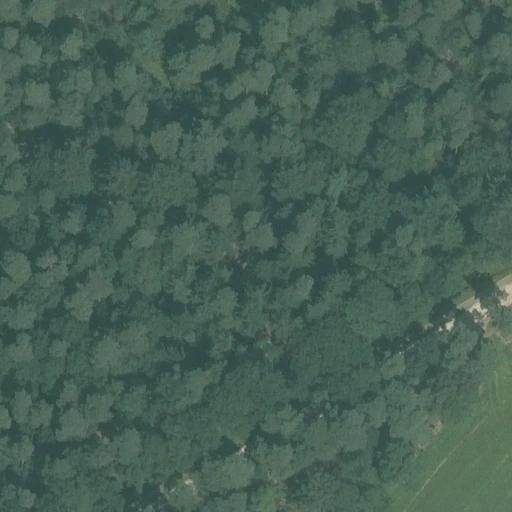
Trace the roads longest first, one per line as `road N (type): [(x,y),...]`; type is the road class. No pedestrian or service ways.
road 1 (track): [(0,130),(296,202),(508,220)]
road 2 (track): [(148,511),(511,292)]
